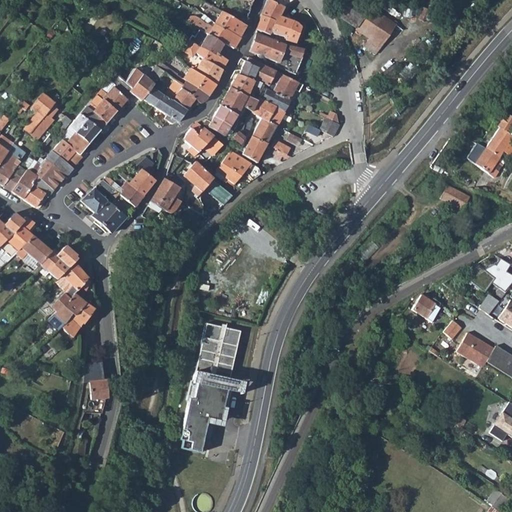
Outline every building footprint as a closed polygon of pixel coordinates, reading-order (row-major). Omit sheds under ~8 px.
[(209,4),(201,0),(198,6),(206,10),(209,4)] [(261,17),(255,32),(268,36),(269,34),(278,18),(282,9),(293,0),(266,0),(260,16),(261,17)] [(356,0),(344,0),(334,16),(354,30),(369,8),(356,0)] [(369,8),(354,30),(381,47),(396,26),(386,20),(369,8)] [(221,12),(213,23),(239,38),(246,26),(244,26),(221,12)] [(188,18),(186,21),(199,30),(200,30),(205,23),(211,27),(206,36),(222,46),(223,44),(232,50),(239,38),(213,23),(201,17),(197,19),(194,17),(192,17),(190,17),(189,17),(188,18)] [(278,18),(269,34),(284,38),(284,41),(295,44),(300,30),(298,27),(296,25),(293,23),(288,21),(281,19),(278,18)] [(199,30),(194,38),(201,42),(199,46),(217,56),(222,46),(206,36),(211,27),(205,23),(200,30),(199,30)] [(280,45),(254,36),(250,49),(249,52),(256,55),(257,57),(259,58),(261,59),(263,58),(276,63),(275,66),(293,74),(305,50),(284,45),(280,45)] [(191,37),(187,44),(196,49),(215,60),(217,56),(199,46),(201,42),(194,38),(191,37)] [(194,54),(196,49),(187,44),(186,44),(182,52),(192,57),(194,54)] [(217,56),(215,60),(196,49),(194,54),(201,60),(194,73),(214,86),(216,81),(217,78),(219,72),(226,61),(217,56)] [(236,74),(228,88),(246,97),(254,82),(251,80),(252,78),(255,67),(243,61),(237,75),(236,74)] [(255,67),(252,78),(267,86),(270,82),(275,72),(257,63),(255,67)] [(125,64),(116,77),(123,83),(133,69),(125,64)] [(154,66),(146,77),(154,83),(162,72),(154,66)] [(133,69),(123,83),(130,89),(128,91),(139,101),(141,99),(150,88),(152,85),(133,69)] [(189,70),(181,80),(184,83),(206,98),(214,86),(194,73),(189,70)] [(167,95),(164,99),(170,102),(185,113),(193,102),(178,92),(182,86),(172,79),(169,77),(162,72),(154,83),(168,93),(167,95)] [(267,86),(266,89),(288,100),(294,89),(296,91),(298,88),(300,89),(302,85),(281,75),(275,72),(270,82),(267,86)] [(112,88),(100,102),(114,112),(125,99),(123,97),(128,91),(130,89),(123,83),(116,77),(115,77),(109,85),(112,88)] [(150,88),(141,99),(151,107),(160,95),(150,88)] [(228,88),(218,107),(235,116),(239,108),(244,110),(250,113),(255,101),(246,97),(228,88)] [(262,88),(256,99),(260,101),(266,89),(262,88)] [(266,89),(260,101),(282,113),(288,100),(266,89)] [(160,95),(151,107),(174,124),(177,125),(185,113),(170,102),(164,99),(160,95)] [(39,96),(29,110),(35,114),(42,118),(50,107),(52,104),(44,98),(39,96)] [(255,101),(250,113),(261,119),(276,127),(283,114),(282,113),(260,101),(256,99),(255,101)] [(87,105),(83,109),(90,114),(104,124),(109,118),(113,121),(117,116),(114,112),(100,102),(93,110),(87,105)] [(42,118),(28,136),(36,142),(53,122),(50,119),(56,111),(50,107),(42,118)] [(209,123),(206,121),(202,125),(207,129),(222,139),(233,118),(235,116),(218,107),(209,123)] [(239,108),(235,116),(239,118),(244,110),(239,108)] [(328,111),(325,119),(336,124),(335,114),(328,111)] [(35,114),(22,132),(28,136),(42,118),(35,114)] [(90,114),(73,133),(87,144),(104,124),(90,114)] [(487,144),(485,148),(499,158),(503,161),(507,155),(511,158),(511,157),(511,145),(509,144),(511,140),(511,136),(507,134),(511,125),(511,119),(504,114),(495,126),(498,129),(487,144)] [(64,117),(54,129),(61,133),(69,122),(64,117)] [(322,118),(316,130),(331,137),(336,124),(325,119),(322,118)] [(259,123),(251,137),(266,146),(276,127),(261,119),(259,123)] [(244,124),(243,131),(249,133),(251,124),(245,122),(244,124)] [(194,123),(190,128),(181,140),(189,147),(186,151),(192,157),(196,154),(205,163),(220,145),(200,128),(194,134),(192,132),(197,126),(194,123)] [(316,130),(310,127),(307,132),(314,136),(316,130)] [(59,141),(50,152),(70,169),(75,163),(81,157),(78,154),(87,144),(73,133),(67,129),(58,140),(59,141)] [(232,138),(239,144),(244,138),(242,136),(237,132),(232,138)] [(288,139),(298,143),(301,138),(291,133),(288,139)] [(251,137),(241,156),(256,164),(266,146),(251,137)] [(41,146),(37,151),(39,153),(49,141),(47,138),(41,146)] [(275,138),(272,145),(287,153),(291,146),(275,138)] [(466,159),(474,164),(485,148),(476,143),(466,159)] [(485,148),(474,164),(495,178),(503,165),(497,161),(499,158),(485,148)] [(50,152),(44,159),(64,177),(70,169),(50,152)] [(6,153),(0,161),(0,184),(11,191),(19,179),(10,173),(17,161),(6,153)] [(226,156),(220,165),(239,177),(247,163),(233,155),(231,159),(226,156)] [(37,169),(32,176),(35,178),(54,189),(64,177),(44,159),(37,167),(37,169)] [(142,159),(130,165),(144,174),(151,164),(142,159)] [(27,168),(17,161),(10,173),(19,179),(25,171),(27,168)] [(229,198),(195,162),(181,176),(191,187),(188,190),(194,196),(203,188),(221,206),(229,198)] [(130,165),(124,169),(134,176),(127,184),(142,196),(149,187),(153,181),(144,174),(130,165)] [(220,165),(215,173),(233,185),(239,177),(220,165)] [(251,166),(245,176),(252,181),(259,175),(259,170),(251,166)] [(19,179),(11,191),(23,198),(31,185),(35,178),(32,176),(25,171),(19,179)] [(35,178),(31,185),(50,197),(54,190),(54,189),(35,178)] [(106,178),(101,181),(114,192),(121,198),(133,208),(139,200),(142,196),(127,184),(122,192),(106,178)] [(163,179),(157,189),(172,198),(177,190),(163,179)] [(31,185),(23,198),(40,209),(50,197),(31,185)] [(446,185),(439,199),(463,210),(469,197),(446,185)] [(157,189),(148,204),(167,215),(173,212),(178,203),(176,201),(172,198),(157,189)] [(91,190),(78,204),(93,215),(104,203),(103,202),(104,200),(91,190)] [(114,192),(111,196),(118,202),(121,198),(114,192)] [(93,215),(91,218),(111,234),(124,218),(104,203),(93,215)] [(0,222),(0,244),(22,222),(22,221),(13,214),(10,217),(3,225),(0,222)] [(0,244),(0,254),(2,257),(11,244),(18,250),(32,236),(27,232),(34,224),(25,217),(22,221),(22,222),(0,244)] [(18,250),(15,254),(21,259),(25,254),(36,263),(34,266),(36,267),(35,269),(36,270),(40,267),(39,265),(50,252),(32,236),(18,250)] [(11,244),(2,257),(6,262),(15,254),(18,250),(11,244)] [(50,252),(39,265),(40,267),(56,280),(61,274),(73,262),(75,260),(62,248),(57,253),(54,256),(50,252)] [(87,248),(80,255),(84,259),(90,255),(87,248)] [(509,265),(498,258),(494,265),(492,264),(465,279),(483,293),(491,282),(498,288),(504,292),(511,282),(511,275),(505,272),(509,265)] [(348,261),(344,266),(353,272),(357,268),(348,261)] [(50,307),(55,312),(73,294),(76,291),(76,292),(87,279),(73,262),(61,274),(56,280),(54,282),(65,292),(50,307)] [(343,265),(337,273),(356,286),(358,288),(364,280),(353,272),(344,266),(343,265)] [(337,273),(331,282),(350,296),(356,286),(337,273)] [(364,280),(358,288),(361,290),(367,282),(364,280)] [(33,293),(38,298),(45,291),(42,288),(40,290),(39,288),(33,293)] [(487,294),(477,308),(487,315),(504,292),(498,288),(491,297),(487,294)] [(55,312),(53,314),(64,324),(69,316),(71,318),(84,303),(73,294),(55,312)] [(436,307),(439,303),(431,299),(429,302),(418,296),(410,310),(431,323),(439,308),(436,307)] [(497,318),(511,327),(511,301),(509,299),(497,318)] [(64,324),(60,327),(72,338),(81,324),(83,325),(93,310),(84,303),(71,318),(69,316),(64,324)] [(442,332),(451,339),(462,326),(452,319),(442,332)] [(239,332),(205,324),(181,430),(187,432),(185,441),(190,443),(188,451),(199,453),(206,419),(219,422),(228,379),(239,332)] [(474,340),(475,337),(467,332),(455,350),(476,364),(477,363),(479,361),(484,364),(485,362),(493,349),(486,344),(485,347),(474,340)] [(486,344),(475,337),(474,340),(485,347),(486,344)] [(493,349),(485,362),(511,378),(511,356),(495,346),(493,349)] [(86,412),(100,412),(104,398),(107,398),(105,380),(102,380),(100,362),(85,364),(83,383),(89,383),(90,400),(86,412)] [(511,404),(508,402),(488,433),(501,441),(506,434),(511,438),(511,404)] [(451,412),(446,420),(456,426),(460,417),(451,412)] [(460,417),(456,426),(461,428),(466,420),(460,417)] [(179,449),(188,451),(190,443),(185,441),(187,432),(181,430),(180,430),(178,440),(181,441),(179,449)] [(458,484),(449,478),(446,483),(454,488),(458,484)] [(495,489),(485,502),(490,506),(496,509),(498,505),(505,496),(495,489)] [(192,500),(191,503),(192,506),(193,509),(194,511),(195,511),(208,511),(209,511),(211,509),(212,505),(212,502),(211,499),(210,497),(207,495),(204,494),(201,493),(199,494),(196,495),(194,497),(192,500)] [(505,496),(498,505),(502,507),(508,498),(505,496)]
